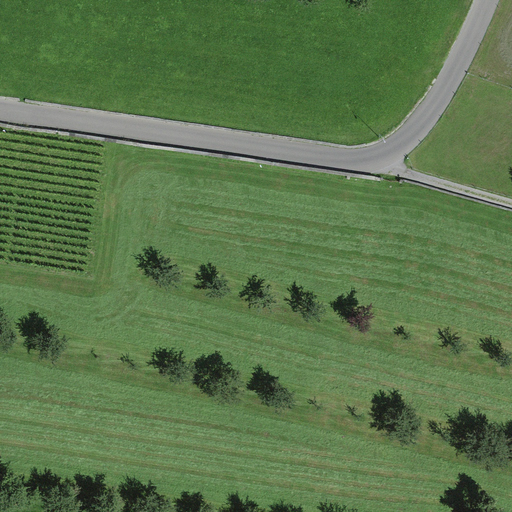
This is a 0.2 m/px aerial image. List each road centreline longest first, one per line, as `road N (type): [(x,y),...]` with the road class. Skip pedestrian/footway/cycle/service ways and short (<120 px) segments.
road 1 (tertiary): [(489,0),(423,125),(378,155),(349,158),(0,108)]
road 2 (track): [(378,155),(402,173),(511,204)]
